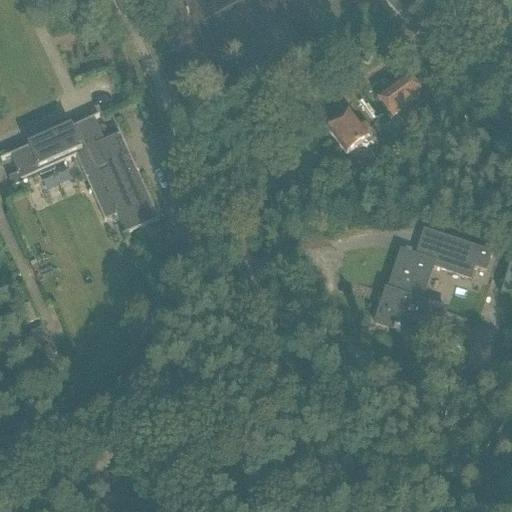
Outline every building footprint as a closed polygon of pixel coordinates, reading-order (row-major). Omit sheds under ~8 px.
[(382,0),(405,26),(393,36),(403,47),(429,26),(407,0),(382,0)] [(422,97),(410,79),(407,75),(374,98),(390,119),(422,97)] [(359,130),(347,115),(327,130),(346,155),(371,135),(364,126),(359,130)] [(18,175),(8,180),(12,189),(66,165),(65,163),(75,158),(90,192),(88,193),(89,194),(91,193),(104,223),(105,223),(105,222),(117,216),(125,235),(122,237),(122,238),(158,222),(118,132),(117,133),(118,136),(104,143),(94,120),(99,118),(98,117),(10,157),(18,175)] [(423,231),(414,259),(402,255),(389,295),(387,294),(377,326),(393,331),(392,333),(398,335),(398,333),(404,335),(409,320),(438,330),(444,313),(418,304),(430,269),(470,282),(475,269),(485,273),(492,254),(423,231)] [(511,299),(511,258),(511,259),(500,296),(511,299)] [(138,427),(65,461),(75,483),(107,468),(105,464),(133,451),(137,459),(149,453),(138,427)]
